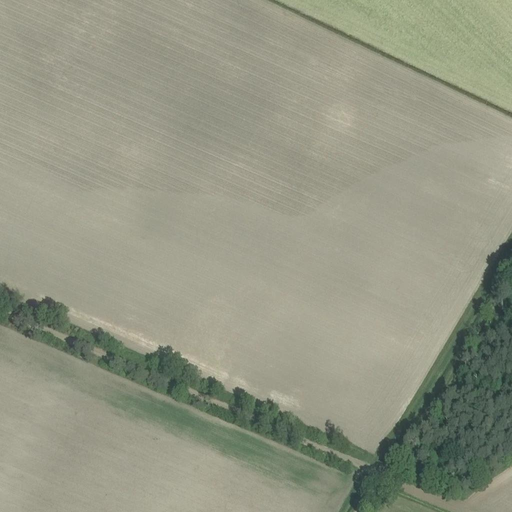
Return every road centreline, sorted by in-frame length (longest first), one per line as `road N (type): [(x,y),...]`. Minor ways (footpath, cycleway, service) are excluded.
road 1 (track): [(381,470),(0,310)]
road 2 (track): [(511,282),(381,470)]
